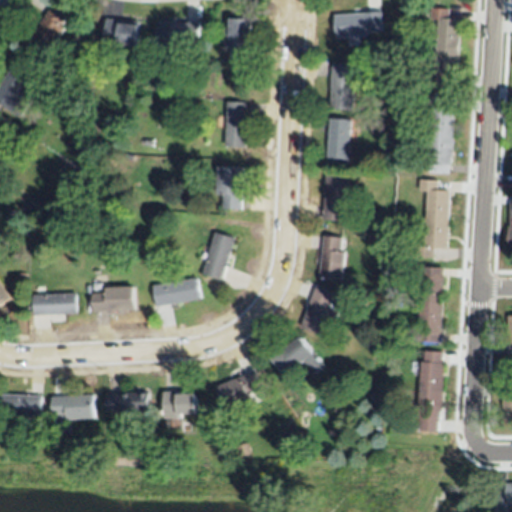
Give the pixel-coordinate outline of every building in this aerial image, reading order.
[(54,3),(69,13),(62,25),(66,27),(51,51),(31,39),(54,3)] [(435,84),(437,30),(429,30),(430,8),(449,9),(448,19),(461,19),(458,78),(454,78),(454,85),(435,84)] [(335,38),(334,15),(380,12),(382,31),(368,32),(369,36),(335,38)] [(126,20),(140,21),(137,46),(126,45),(122,45),(121,49),(103,48),(105,18),(126,20)] [(248,62),(230,62),(232,19),(250,20),(248,62)] [(199,22),(200,40),(185,41),(186,46),(158,47),(157,24),(199,22)] [(9,110),(0,104),(0,85),(15,60),(32,71),(9,110)] [(353,110),(330,109),(331,62),(351,63),(351,77),(354,77),(353,110)] [(418,93),(435,94),(434,105),(418,104),(418,93)] [(245,147),(225,146),(226,102),(247,103),(245,147)] [(430,106),(453,107),(453,116),(454,117),(452,156),(451,156),(451,165),(449,165),(448,174),(428,173),(429,164),(428,164),(430,106)] [(347,164),(326,163),(330,119),(351,119),(347,164)] [(97,164),(87,166),(83,147),(94,145),(97,164)] [(241,210),(223,209),(223,194),(217,194),(218,167),(243,168),(241,210)] [(326,174),(349,175),(347,208),(345,208),(344,221),(323,220),(326,174)] [(447,249),(434,249),(434,258),(415,257),(416,246),(424,246),(426,191),(419,191),(419,180),(438,181),(437,190),(449,190),(447,249)] [(222,280),(202,274),(207,260),(199,258),(201,251),(208,254),(215,233),(234,238),(222,280)] [(323,236),(341,238),(340,251),(345,252),(341,280),(318,278),(323,236)] [(421,267),(443,268),(443,276),(444,276),(442,334),(440,334),(439,343),(419,342),(421,267)] [(201,299),(157,307),(153,285),(197,278),(201,299)] [(0,282),(11,299),(0,306),(0,282)] [(113,311),(93,312),(92,293),(106,293),(105,288),(114,287),(133,286),(134,310),(113,311)] [(316,287),(334,294),(329,308),(338,312),(331,332),(321,328),(319,334),(301,327),(316,287)] [(76,293),(77,313),(34,316),(32,295),(76,293)] [(285,345),(287,348),(300,336),(315,353),(316,353),(326,365),(315,374),(304,362),(298,367),(294,362),(283,371),(272,357),(285,345)] [(382,349),(382,359),(373,359),(374,348),(382,349)] [(422,352),(443,352),(442,364),(443,364),(443,372),(444,372),(442,412),(441,412),(440,421),(439,421),(438,432),(419,431),(420,420),(418,420),(422,352)] [(226,410),(216,388),(254,371),(262,389),(247,395),(250,400),(226,410)] [(511,421),(502,421),(503,394),(504,394),(505,386),(511,386),(511,421)] [(108,414),(107,414),(106,394),(109,394),(148,392),(149,411),(108,414)] [(163,418),(164,392),(178,392),(178,394),(195,394),(196,414),(180,414),(180,418),(163,418)] [(0,394),(41,396),(40,418),(0,415),(0,394)] [(51,397),(92,395),(94,419),(67,421),(66,415),(52,416),(51,397)] [(238,450),(246,448),(249,457),(241,459),(238,450)] [(511,484),(511,511),(495,511),(495,495),(505,495),(505,484),(511,484)]
